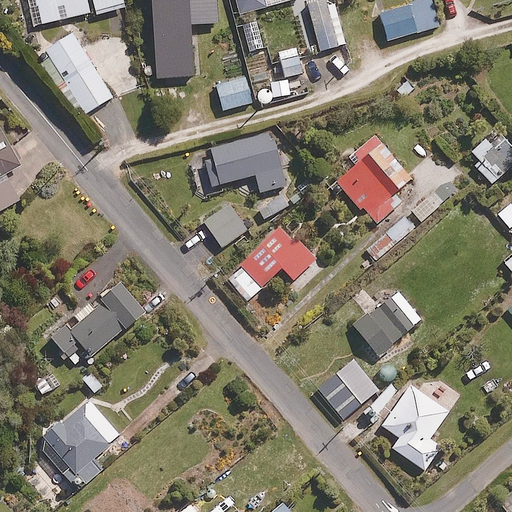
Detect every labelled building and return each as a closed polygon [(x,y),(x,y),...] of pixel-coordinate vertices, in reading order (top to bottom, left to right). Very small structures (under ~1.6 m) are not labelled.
[(29,0),(36,25),(98,11),(99,16),(127,10),(124,0),(29,0)] [(152,0),(156,8),(160,78),(197,76),(194,24),(220,23),(219,0),(152,0)] [(238,0),(242,13),(294,0),(238,0)] [(341,46),(329,0),(321,0),(310,3),(322,50),(341,46)] [(441,26),(433,0),(429,0),(383,13),(391,40),(441,26)] [(115,97),(72,33),(39,55),(81,119),(115,97)] [(309,89),(305,74),(286,79),(290,94),(309,89)] [(253,103),(247,78),(218,85),(224,110),(253,103)] [(0,211),(22,200),(8,175),(24,166),(0,122),(0,211)] [(288,185),(273,132),(213,149),(216,158),(207,160),(215,186),(257,175),(262,192),(288,185)] [(511,166),(511,144),(505,137),(494,147),(487,139),(474,152),(482,161),(477,166),(494,184),(511,166)] [(359,164),(338,182),(363,210),(365,208),(378,223),(401,204),(394,196),(411,182),(374,138),(353,156),(359,164)] [(290,206),(283,193),(258,205),(264,219),(290,206)] [(248,230),(230,204),(205,222),(224,247),(248,230)] [(511,227),(511,204),(500,214),(511,228),(511,227)] [(388,235),(396,244),(412,230),(404,221),(388,235)] [(301,249),(281,228),(228,279),(249,300),(301,249)] [(396,244),(388,235),(370,251),(378,260),(396,244)] [(147,314),(121,279),(75,313),(83,323),(75,328),(71,323),(54,336),(77,367),(147,314)] [(423,321),(399,292),(356,326),(380,356),(423,321)] [(380,391),(356,360),(320,389),(344,420),(380,391)] [(93,371),(83,379),(96,395),(106,386),(93,371)] [(451,412),(413,385),(384,426),(402,438),(395,448),(426,470),(443,447),(432,439),(451,412)] [(121,436),(90,401),(48,438),(45,451),(80,490),(102,471),(93,460),(121,436)] [(284,485),(257,451),(236,468),(263,502),(284,485)] [(226,478),(204,496),(212,506),(234,488),(226,478)] [(511,511),(511,494),(502,503),(510,511),(511,511)] [(203,511),(209,507),(202,497),(183,511),(203,511)] [(293,511),(285,503),(274,511),(293,511)]
